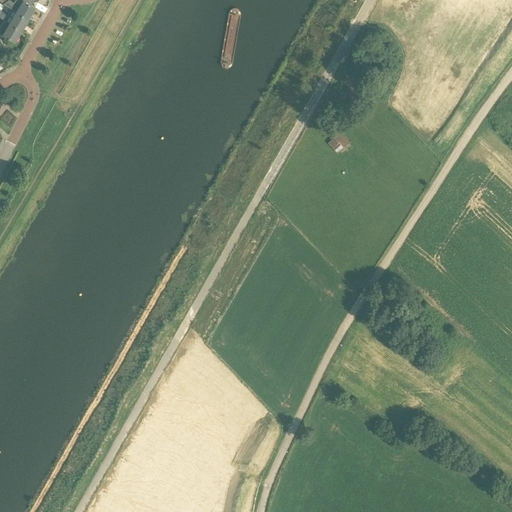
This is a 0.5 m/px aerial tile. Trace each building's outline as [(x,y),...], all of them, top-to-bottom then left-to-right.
[(12,10),(28,19),(35,8),(32,5),(35,0),(34,0),(17,0),(15,4),(8,1),(3,5),(12,10)] [(5,21),(10,24),(22,31),(28,19),(12,10),(8,16),(0,11),(0,18),(5,21)] [(0,29),(0,33),(6,37),(15,42),(22,31),(10,24),(5,21),(0,29)] [(6,102),(7,103),(11,106),(14,102),(10,98),(6,102)] [(339,154),(349,143),(338,133),(328,144),(339,154)]
